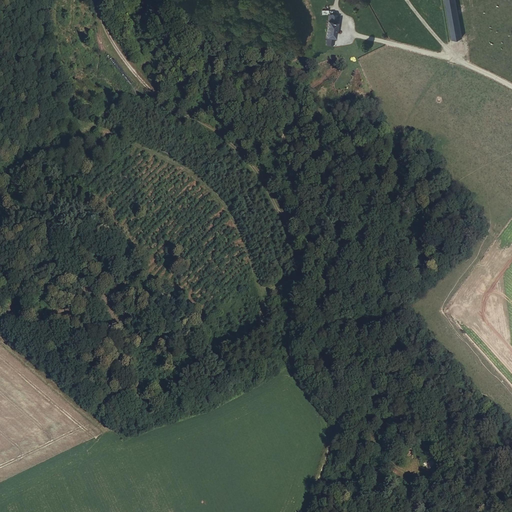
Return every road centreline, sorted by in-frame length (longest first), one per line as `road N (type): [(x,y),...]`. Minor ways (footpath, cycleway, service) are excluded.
road 1 (track): [(100,0),(104,36),(133,75),(203,121),(275,191),(314,278),(340,395),(324,495),(312,511)]
road 2 (track): [(340,395),(395,221),(397,168)]
road 3 (track): [(511,87),(459,62),(349,33)]
